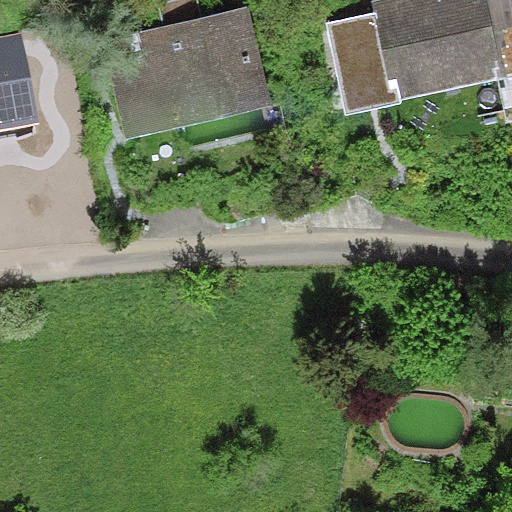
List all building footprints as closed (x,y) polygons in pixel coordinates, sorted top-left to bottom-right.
[(118,97),(122,96),(129,124),(174,113),(175,119),(257,99),(236,15),(210,22),(204,0),(158,0),(159,3),(152,4),(159,33),(106,47),(118,97)] [(413,6),(325,25),(334,66),(383,56),(390,87),(487,67),(473,0),(419,0),(412,1),(413,6)] [(511,0),(473,0),(487,67),(511,61),(511,0)] [(0,54),(0,134),(26,130),(11,52),(0,54)] [(351,195),(339,139),(312,144),(324,201),(351,195)] [(298,207),(324,201),(312,144),(287,150),(298,207)] [(298,207),(287,150),(253,157),(265,214),(298,207)]
